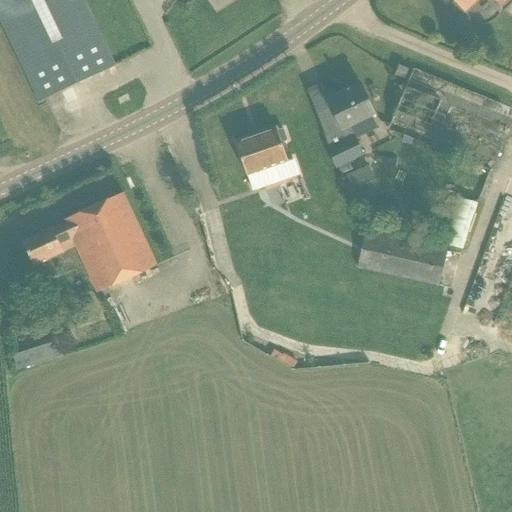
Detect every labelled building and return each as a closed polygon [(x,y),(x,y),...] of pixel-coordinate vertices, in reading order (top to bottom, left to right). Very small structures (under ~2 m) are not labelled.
[(0,0),(0,15),(1,17),(32,84),(41,102),(114,67),(82,0),(0,0)] [(452,0),(465,13),(478,0),(495,0),(501,6),(506,0),(452,0)] [(408,69),(399,65),(394,74),(404,79),(408,69)] [(511,109),(413,69),(385,126),(490,178),(511,122),(511,109)] [(318,115),(315,116),(326,149),(329,147),(328,145),(330,144),(331,149),(355,138),(349,126),(356,123),(374,114),(360,84),(327,100),(331,108),(318,115)] [(288,160),(282,144),(287,141),(282,127),(236,143),(253,192),(299,176),(293,158),(288,160)] [(356,138),(355,138),(331,149),(328,150),(336,168),(364,155),(356,138)] [(368,166),(350,176),(363,202),(382,192),(368,166)] [(22,242),(31,261),(39,281),(56,274),(49,257),(63,251),(60,243),(72,238),(96,292),(156,266),(122,194),(64,220),(66,224),(52,230),(52,229),(22,242)] [(444,246),(465,250),(476,202),(456,197),(444,246)] [(365,232),(357,268),(437,286),(445,251),(365,232)]
